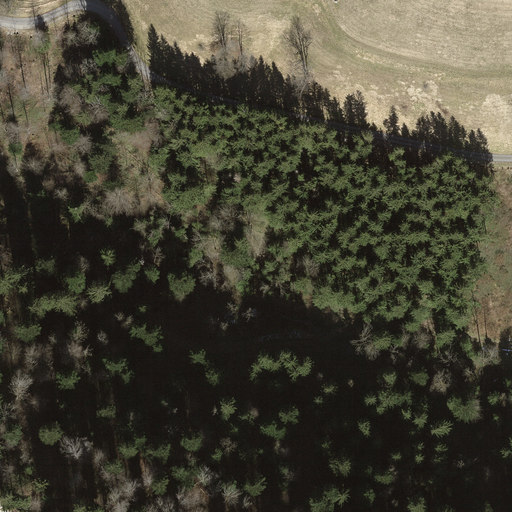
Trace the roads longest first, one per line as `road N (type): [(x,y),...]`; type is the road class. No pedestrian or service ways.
road 1 (unclassified): [(0,19),(30,21),(97,3),(112,13),(140,63),(173,86),(511,158)]
road 2 (track): [(0,266),(200,348),(322,339),(387,322),(437,325),(511,346)]
